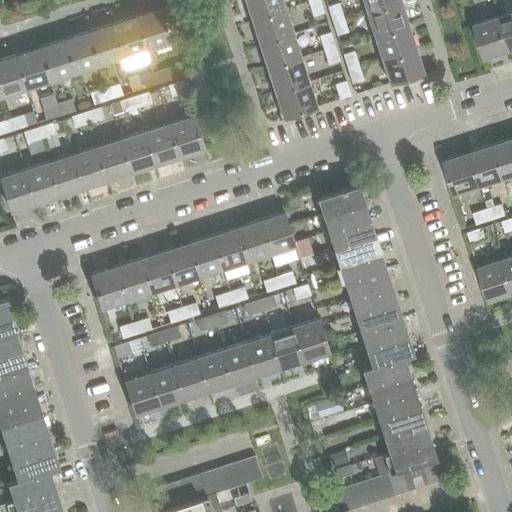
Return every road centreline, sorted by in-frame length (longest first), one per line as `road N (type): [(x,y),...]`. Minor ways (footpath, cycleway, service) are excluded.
road 1 (residential): [(500,511),(376,134)]
road 2 (residential): [(23,247),(376,134)]
road 3 (residential): [(108,511),(23,247)]
road 4 (residential): [(376,134),(511,89)]
